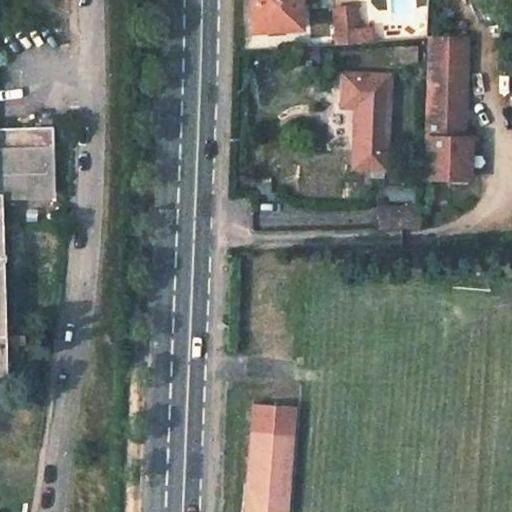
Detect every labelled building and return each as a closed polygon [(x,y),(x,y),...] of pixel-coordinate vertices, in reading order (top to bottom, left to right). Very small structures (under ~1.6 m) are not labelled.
[(246,0),(247,26),(296,24),(295,2),(295,0),(246,0)] [(357,7),(332,8),(335,43),(359,41),(357,7)] [(370,28),(358,29),(359,41),(372,41),(370,28)] [(463,36),(428,37),(424,176),(467,177),(469,136),(461,136),(463,36)] [(353,107),(352,168),(384,169),(387,77),(342,75),(340,106),(353,107)] [(0,376),(4,377),(3,343),(3,335),(0,231),(0,197),(52,196),(51,127),(0,128),(0,376)] [(269,177),(256,177),(256,193),(268,193),(269,177)] [(405,185),(387,186),(387,201),(405,201),(405,185)] [(377,206),(377,229),(417,228),(418,205),(377,206)] [(3,335),(3,343),(21,343),(21,334),(3,335)] [(248,433),(243,511),(275,511),(279,459),(289,459),(291,435),(293,408),(250,405),(248,433)] [(279,459),(275,511),(285,511),(289,459),(279,459)]
